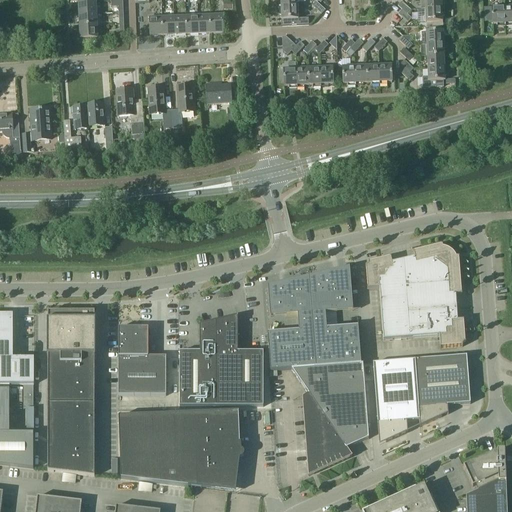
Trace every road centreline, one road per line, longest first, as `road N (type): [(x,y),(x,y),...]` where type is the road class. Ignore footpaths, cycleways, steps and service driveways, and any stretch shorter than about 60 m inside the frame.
road 1 (unclassified): [(0,289),(159,283),(285,255)]
road 2 (secondary): [(270,176),(134,197),(0,200)]
road 3 (secondary): [(511,107),(270,176)]
road 4 (unclassified): [(494,415),(299,511)]
road 5 (unclassified): [(470,225),(485,250),(494,415)]
road 6 (unclassified): [(285,255),(432,220),(470,225)]
road 7 (residential): [(133,60),(0,72)]
